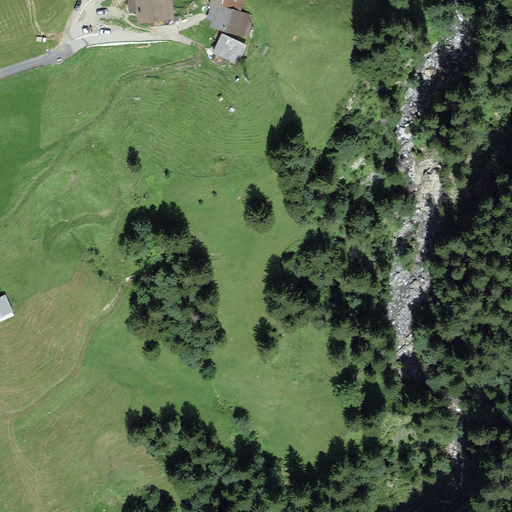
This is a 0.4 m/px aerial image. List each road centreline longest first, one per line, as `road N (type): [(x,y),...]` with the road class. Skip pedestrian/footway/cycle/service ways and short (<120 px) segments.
road 1 (track): [(226,75),(203,62),(180,63),(119,81),(105,111),(68,138),(0,225)]
road 2 (track): [(98,13),(198,44),(203,62)]
road 3 (residential): [(98,13),(53,56),(0,73)]
